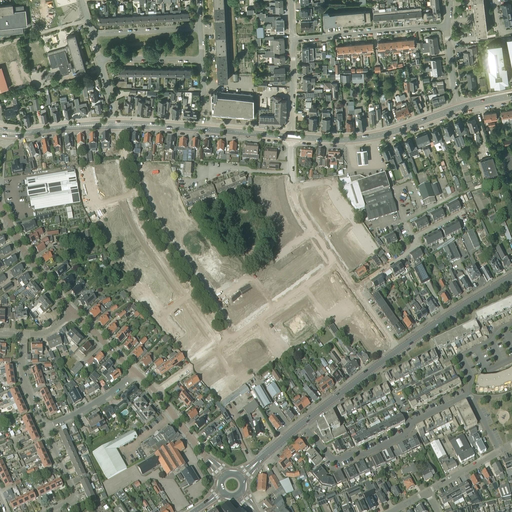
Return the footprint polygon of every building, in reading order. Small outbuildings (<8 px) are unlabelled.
[(223,0),(213,0),(214,9),(223,9),(223,0)] [(482,0),(472,0),(471,0),(474,17),(484,16),(482,0)] [(511,10),(509,3),(501,5),(502,11),(511,10)] [(105,18),(99,18),(100,24),(108,23),(108,17),(107,4),(103,5),(103,11),(105,11),(105,18)] [(25,10),(24,10),(23,5),(12,7),(12,5),(0,5),(0,35),(23,33),(22,26),(27,25),(27,26),(25,10)] [(432,6),(432,13),(440,19),(439,5),(432,6)] [(160,11),(156,12),(156,15),(156,21),(165,20),(164,14),(164,12),(164,7),(161,8),(162,14),(160,14),(160,11)] [(168,12),(164,12),(164,14),(165,20),(173,20),(172,11),(172,7),(170,7),(170,14),(168,14),(168,12)] [(223,9),(214,9),(215,27),(224,27),(223,9)] [(300,12),(299,12),(299,16),(300,16),(303,16),(303,19),(310,19),(310,16),(311,16),(311,9),(307,9),(300,9),(300,12)] [(113,17),(108,17),(108,23),(116,23),(116,17),(115,17),(115,10),(113,10),(113,17)] [(180,10),(172,11),(173,20),(181,19),(180,13),(180,10)] [(503,13),(502,13),(503,18),(511,16),(511,11),(511,10),(502,11),(503,13)] [(328,13),(324,14),(325,24),(328,24),(328,26),(370,22),(369,11),(328,15),(328,13)] [(145,15),(140,16),(140,22),(148,21),(148,15),(147,12),(145,12),(145,15)] [(154,15),(148,15),(148,21),(156,21),(156,15),(156,12),(154,12),(154,15)] [(267,16),(264,16),(264,21),(272,21),(272,26),(275,26),(283,26),(283,19),(273,19),(273,16),(269,16),(267,16)] [(484,16),(474,17),(476,34),(482,33),(486,33),(484,16)] [(511,16),(503,18),(504,18),(505,25),(509,24),(510,27),(511,26),(511,16)] [(308,21),(301,22),(301,28),(304,28),(304,32),(314,32),(314,27),(314,25),(317,25),(317,20),(313,20),(313,21),(308,21)] [(224,27),(215,27),(216,45),(225,45),(224,27)] [(69,45),(65,46),(65,47),(47,53),(52,71),(60,69),(62,75),(69,73),(68,71),(72,70),(72,71),(73,70),(72,70),(75,69),(75,70),(76,70),(79,70),(80,73),(85,72),(85,71),(84,68),(74,35),(75,35),(75,34),(66,37),(67,37),(69,45)] [(422,42),(417,42),(417,47),(418,47),(422,47),(425,46),(428,46),(437,45),(436,37),(427,38),(428,42),(422,43),(422,42)] [(487,46),(486,46),(488,69),(490,81),(490,82),(490,83),(490,84),(494,84),(494,85),(504,84),(503,82),(507,81),(509,80),(511,80),(511,79),(511,37),(507,38),(506,38),(506,43),(500,44),(496,44),(492,44),(492,45),(489,45),(488,46),(487,46)] [(225,45),(216,45),(217,63),(226,63),(225,45)] [(428,46),(425,46),(426,52),(429,51),(430,53),(435,53),(438,52),(439,52),(439,51),(439,49),(438,49),(437,45),(428,46)] [(467,52),(463,53),(464,64),(473,63),(472,53),(476,53),(475,47),(467,48),(467,52)] [(265,54),(262,54),(262,57),(271,57),(271,62),(274,62),(284,62),(284,56),(274,56),(274,54),(265,54)] [(439,59),(430,60),(431,68),(440,67),(439,59)] [(308,64),(302,64),(303,72),(311,72),(311,71),(312,71),(312,68),(311,68),(311,67),(314,67),(314,61),(307,62),(308,64)] [(226,63),(217,63),(218,81),(227,80),(226,63)] [(277,65),(269,65),(269,70),(274,70),(274,75),(274,77),(280,76),(280,74),(284,74),(285,74),(285,68),(277,68),(277,65)] [(441,71),(440,67),(431,68),(428,68),(425,69),(426,71),(429,71),(432,70),(433,76),(441,74),(442,74),(442,71),(441,71)] [(115,85),(115,87),(126,88),(126,84),(126,75),(127,75),(127,69),(119,69),(118,75),(124,75),(124,81),(117,81),(115,85)] [(127,69),(127,75),(132,75),(132,78),(134,78),(134,75),(135,75),(135,69),(127,69)] [(135,69),(135,75),(140,75),(140,82),(143,82),(143,75),(143,69),(135,69)] [(143,69),(143,75),(148,75),(148,88),(151,88),(151,75),(151,69),(143,69)] [(175,70),(175,76),(181,76),(181,83),(183,83),(184,76),(183,76),(183,70),(175,70)] [(335,74),(330,74),(332,97),(337,97),(336,89),(338,89),(338,82),(340,82),(339,73),(337,73),(336,74),(336,73),(335,74)] [(475,73),(466,74),(468,89),(475,88),(474,76),(475,76),(475,73)] [(302,78),(301,78),(301,80),(302,81),(303,81),(303,84),(315,83),(315,78),(319,77),(319,74),(313,74),(313,76),(310,76),(310,77),(303,77),(303,78),(302,78)] [(416,76),(409,77),(409,81),(410,90),(418,89),(417,80),(416,80),(416,76)] [(442,81),(436,82),(437,88),(438,91),(439,95),(436,96),(438,103),(445,101),(443,94),(444,94),(444,90),(442,81)] [(91,84),(86,84),(87,94),(90,93),(91,101),(92,105),(94,104),(96,112),(102,111),(101,103),(100,103),(99,99),(98,100),(96,91),(93,92),(92,83),(91,84)] [(211,94),(212,114),(249,117),(253,117),(253,94),(214,91),(213,95),(211,95),(211,94)] [(432,93),(428,95),(429,99),(431,98),(432,102),(433,105),(438,103),(436,96),(435,93),(433,94),(432,93)] [(14,108),(4,110),(6,119),(16,117),(15,112),(18,111),(18,110),(17,105),(17,104),(16,99),(15,94),(11,95),(12,100),(13,105),(14,108)] [(125,101),(124,106),(125,106),(125,110),(131,111),(132,96),(128,95),(128,102),(125,101)] [(65,96),(59,98),(61,109),(64,108),(64,109),(66,117),(71,116),(71,113),(71,108),(73,108),(72,102),(69,103),(68,101),(66,101),(65,96)] [(413,97),(410,97),(412,106),(415,106),(417,111),(422,109),(421,106),(422,105),(420,101),(421,101),(420,96),(413,97)] [(136,97),(135,104),(138,105),(137,112),(143,113),(144,104),(145,102),(144,102),(142,101),(142,100),(141,98),(139,98),(136,97)] [(259,109),(258,125),(284,126),(285,100),(280,100),(280,97),(271,97),(270,98),(269,110),(259,109)] [(144,104),(143,113),(150,114),(151,105),(154,105),(154,98),(150,98),(150,100),(145,100),(144,102),(145,102),(144,104)] [(401,100),(398,101),(399,105),(400,108),(404,116),(406,115),(407,115),(409,115),(409,114),(410,113),(405,102),(402,104),(401,100)] [(159,106),(158,114),(164,115),(165,107),(166,107),(166,108),(169,109),(170,101),(167,101),(166,102),(158,102),(158,106),(159,106)] [(55,107),(51,108),(52,112),(53,112),(54,120),(60,119),(59,114),(60,114),(58,103),(54,103),(55,107)] [(83,104),(75,105),(76,112),(80,111),(81,115),(87,113),(87,111),(88,110),(87,106),(86,106),(85,103),(83,104)] [(374,111),(368,112),(369,122),(377,122),(377,119),(381,119),(380,109),(379,109),(378,104),(374,105),(374,111)] [(400,108),(394,110),(398,119),(398,118),(399,119),(400,118),(400,117),(404,116),(400,108)] [(385,109),(382,111),(383,115),(386,123),(389,122),(389,123),(391,122),(391,121),(392,121),(391,117),(388,110),(386,111),(385,109)] [(24,110),(19,111),(20,115),(22,115),(23,121),(24,121),(25,126),(31,124),(29,116),(25,116),(25,115),(24,110)] [(506,110),(500,111),(502,122),(506,121),(506,123),(508,123),(508,117),(506,110)] [(358,120),(355,120),(356,128),(357,128),(358,127),(359,127),(359,129),(365,128),(363,112),(361,113),(357,113),(358,118),(357,118),(358,120)] [(474,119),(467,122),(470,132),(474,130),(475,134),(475,139),(478,146),(481,145),(478,138),(479,138),(478,133),(479,133),(474,119)] [(460,121),(454,123),(456,127),(455,128),(457,131),(458,135),(462,133),(461,131),(464,130),(460,121)] [(445,134),(443,135),(445,141),(449,140),(449,139),(454,137),(452,133),(449,125),(448,125),(446,126),(443,127),(445,132),(444,132),(445,134)] [(431,135),(430,136),(433,141),(434,144),(440,142),(443,150),(448,148),(445,141),(442,142),(440,137),(441,137),(439,134),(437,129),(431,132),(432,135),(431,135)] [(427,133),(421,136),(424,143),(430,141),(427,133)] [(131,135),(131,139),(132,139),(132,144),(135,144),(135,149),(134,149),(134,154),(140,154),(140,149),(138,149),(138,146),(139,136),(131,135)] [(461,135),(456,137),(458,143),(460,146),(464,144),(461,135)] [(144,137),(143,145),(147,145),(147,148),(152,149),(152,142),(150,142),(151,137),(147,137),(147,136),(145,136),(145,137),(144,137)] [(421,136),(415,138),(418,146),(421,144),(425,153),(427,152),(425,146),(424,143),(421,136)] [(155,137),(154,146),(158,146),(157,150),(162,151),(163,147),(162,147),(163,138),(159,138),(159,137),(157,137),(155,137)] [(53,140),(54,150),(58,149),(59,152),(61,152),(60,139),(56,139),(55,139),(53,139),(53,140)] [(165,149),(164,152),(168,152),(168,151),(173,152),(173,147),(174,148),(175,139),(174,139),(172,139),(168,139),(167,145),(167,147),(165,147),(164,149),(165,149)] [(407,141),(405,142),(406,146),(409,156),(418,153),(416,146),(413,147),(411,139),(410,140),(409,139),(407,140),(407,141)] [(177,147),(177,151),(183,152),(185,152),(186,149),(186,141),(183,140),(181,140),(180,140),(179,147),(177,147)] [(44,142),(41,142),(43,150),(44,155),(52,153),(50,148),(49,149),(47,141),(46,141),(44,141),(44,142)] [(187,161),(191,162),(193,162),(194,150),(198,150),(198,142),(197,142),(197,141),(195,141),(192,141),(191,149),(191,151),(188,151),(188,152),(188,156),(187,161)] [(210,150),(210,143),(209,142),(207,142),(204,142),(203,150),(204,150),(203,154),(211,154),(211,150),(210,150)] [(217,143),(217,151),(220,152),(220,156),(221,157),(220,161),(225,161),(226,156),(222,155),(223,152),(224,144),(221,143),(218,143),(217,143)] [(396,154),(394,155),(397,164),(399,163),(402,161),(399,153),(403,151),(399,144),(398,143),(396,144),(396,145),(394,146),(395,150),(395,151),(396,154)] [(29,147),(28,147),(33,157),(38,155),(37,152),(38,152),(35,145),(31,146),(29,146),(29,147)] [(243,153),(242,158),(258,160),(259,156),(257,156),(258,146),(245,145),(245,153),(243,153)] [(366,147),(356,149),(358,162),(368,161),(366,147)] [(382,150),(385,158),(386,160),(389,159),(393,170),(399,168),(397,164),(394,155),(391,156),(390,152),(389,153),(388,148),(385,149),(384,148),(382,149),(382,150)] [(317,151),(316,158),(320,159),(319,167),(325,167),(325,161),(323,161),(323,159),(323,152),(317,151)] [(507,160),(500,162),(502,169),(505,168),(506,170),(511,167),(511,151),(503,154),(504,158),(506,157),(507,160)] [(492,157),(480,161),(485,177),(497,173),(492,157)] [(12,170),(11,171),(12,173),(13,173),(13,174),(23,172),(22,165),(27,164),(26,161),(23,161),(23,158),(19,159),(19,162),(14,163),(15,166),(12,166),(12,170)] [(399,163),(403,174),(410,171),(406,160),(402,161),(399,163)] [(28,164),(30,170),(31,170),(32,171),(32,172),(33,172),(36,171),(36,170),(36,169),(35,162),(34,162),(30,163),(28,164)] [(181,169),(181,171),(182,172),(181,174),(183,174),(183,177),(191,178),(191,175),(192,175),(192,170),(183,169),(181,169)] [(75,171),(27,179),(32,208),(80,200),(75,171)] [(243,174),(238,176),(242,184),(247,182),(248,182),(249,184),(252,184),(252,178),(248,178),(248,179),(245,179),(243,174)] [(342,180),(339,180),(342,192),(355,211),(364,208),(369,221),(397,212),(385,174),(365,181),(362,179),(359,177),(342,180)] [(234,177),(229,179),(232,188),(237,186),(234,177)] [(229,179),(224,181),(227,190),(232,188),(229,179)] [(224,181),(219,183),(223,191),(227,190),(224,181)] [(219,183),(214,185),(218,193),(223,191),(219,183)] [(429,183),(418,187),(423,201),(434,198),(434,197),(429,183)] [(212,185),(207,187),(211,196),(216,194),(212,185)] [(207,187),(203,189),(206,198),(211,196),(207,187)] [(455,187),(448,190),(450,196),(457,194),(455,187)] [(203,189),(198,191),(201,200),(206,198),(203,189)] [(313,189),(304,192),(306,197),(315,194),(313,189)] [(198,191),(193,193),(197,201),(197,203),(199,202),(199,200),(201,200),(198,191)] [(193,193),(188,194),(192,203),(197,201),(193,193)] [(188,194),(181,197),(185,207),(188,206),(188,207),(192,206),(192,205),(192,203),(188,194)] [(315,194),(306,197),(308,203),(317,199),(315,194)] [(161,195),(153,199),(155,204),(164,200),(161,195)] [(284,199),(275,203),(277,208),(286,205),(284,199)] [(317,199),(308,203),(310,208),(319,204),(317,199)] [(164,200),(155,204),(158,209),(166,205),(164,200)] [(459,200),(451,204),(455,213),(461,210),(458,205),(461,204),(459,200)] [(122,202),(111,208),(127,242),(129,241),(129,242),(139,237),(136,231),(137,231),(131,219),(130,219),(122,202)] [(451,204),(443,208),(445,212),(447,211),(450,215),(455,213),(451,204)] [(166,205),(158,209),(160,214),(168,210),(166,205)] [(286,205),(277,208),(279,213),(288,210),(286,205)] [(320,207),(313,212),(316,217),(323,212),(320,207)] [(443,208),(435,213),(439,221),(445,218),(442,213),(445,212),(443,208)] [(168,210),(160,214),(162,219),(171,215),(168,210)] [(288,210),(279,213),(281,218),(290,215),(288,210)] [(323,212),(316,217),(319,221),(326,216),(323,212)] [(435,213),(427,217),(429,220),(431,219),(434,224),(439,221),(435,213)] [(171,215),(162,219),(165,224),(173,220),(171,215)] [(326,216),(319,221),(322,226),(330,221),(326,216)] [(429,220),(427,217),(419,221),(423,229),(429,226),(426,222),(429,220)] [(29,223),(22,227),(26,233),(33,229),(36,227),(33,221),(29,223)] [(330,221),(322,226),(325,230),(333,225),(330,221)] [(423,229),(419,221),(411,225),(413,229),(415,227),(418,232),(423,229)] [(457,222),(451,225),(456,233),(461,231),(457,222)] [(175,223),(168,229),(171,233),(179,228),(175,223)] [(295,223),(289,227),(295,236),(301,232),(295,223)] [(451,225),(446,228),(451,236),(456,233),(451,225)] [(289,227),(284,231),(290,239),(295,236),(289,227)] [(35,233),(28,237),(32,243),(39,239),(38,237),(43,234),(39,228),(34,232),(35,233)] [(179,228),(171,233),(174,238),(182,232),(179,228)] [(451,236),(446,228),(441,230),(443,234),(442,235),(444,239),(451,236)] [(284,231),(279,235),(285,243),(290,239),(284,231)] [(90,232),(85,233),(86,243),(98,241),(95,234),(91,234),(91,232),(90,232)] [(182,232),(174,238),(178,242),(185,237),(182,232)] [(439,232),(438,232),(433,234),(437,242),(444,239),(442,235),(441,236),(439,232)] [(392,233),(387,235),(392,245),(397,242),(392,233)] [(339,234),(332,240),(335,244),(343,239),(339,234)] [(437,242),(433,234),(428,237),(432,245),(437,242)] [(387,235),(382,238),(387,247),(392,245),(387,235)] [(41,243),(35,247),(39,253),(45,248),(44,247),(49,243),(52,243),(52,237),(47,237),(46,238),(45,238),(40,242),(41,243)] [(185,237),(178,242),(181,246),(188,241),(185,237)] [(432,245),(428,237),(423,240),(427,248),(432,245)] [(453,238),(436,249),(438,251),(454,240),(453,238)] [(343,239),(335,244),(338,249),(346,244),(343,239)] [(188,241),(181,246),(184,251),(191,246),(188,241)] [(133,249),(132,250),(154,281),(164,274),(153,258),(154,258),(146,247),(142,242),(133,249)] [(308,243),(271,270),(284,287),(321,261),(308,243)] [(346,244),(338,249),(341,253),(349,248),(346,244)] [(453,244),(443,249),(449,263),(460,259),(453,244)] [(0,254),(2,254),(4,256),(11,252),(8,247),(1,251),(0,251),(0,254)] [(48,252),(41,257),(46,263),(52,258),(51,256),(54,254),(53,253),(56,252),(53,247),(50,249),(51,250),(48,252)] [(500,247),(496,249),(501,260),(502,259),(503,261),(501,263),(504,267),(506,266),(507,268),(511,265),(511,264),(511,262),(509,258),(507,259),(500,247)] [(349,248),(341,253),(344,258),(352,252),(349,248)] [(194,249),(186,255),(190,259),(197,254),(194,249)] [(418,249),(413,253),(418,260),(423,257),(418,249)] [(352,252),(344,258),(347,262),(355,257),(352,252)] [(413,253),(408,256),(414,263),(415,262),(417,264),(420,262),(418,260),(413,253)] [(197,254),(190,259),(193,264),(200,258),(197,254)] [(376,255),(371,258),(373,261),(377,267),(382,264),(378,259),(376,255)] [(6,261),(3,263),(7,268),(10,266),(17,261),(14,256),(6,261)] [(355,257),(347,262),(351,267),(358,261),(355,257)] [(200,258),(193,264),(196,268),(203,263),(200,258)] [(229,263),(240,277),(247,272),(236,258),(229,263)] [(496,259),(489,262),(496,274),(502,272),(500,268),(500,267),(497,261),(496,259)] [(368,267),(366,264),(365,262),(361,264),(363,266),(358,269),(359,270),(355,273),(359,278),(366,273),(368,271),(365,268),(368,267)] [(203,263),(196,268),(199,272),(207,267),(203,263)] [(398,263),(394,266),(399,273),(400,275),(405,272),(403,270),(398,263)] [(430,281),(421,264),(414,270),(421,285),(430,281)] [(13,270),(10,272),(12,275),(15,273),(18,277),(22,274),(21,272),(23,270),(23,269),(24,268),(22,265),(21,265),(20,266),(20,265),(13,270)] [(59,269),(55,272),(57,275),(57,276),(58,277),(59,277),(66,272),(61,266),(58,268),(59,269)] [(394,266),(389,269),(395,278),(400,275),(399,273),(394,266)] [(207,267),(199,272),(202,277),(210,272),(207,267)] [(473,267),(465,272),(471,283),(480,278),(473,267)] [(485,267),(480,270),(487,283),(492,280),(485,267)] [(229,270),(224,274),(230,283),(235,279),(229,270)] [(448,271),(452,282),(453,281),(456,280),(451,270),(448,271)] [(69,276),(63,282),(65,284),(65,285),(66,287),(67,287),(74,282),(71,279),(73,277),(74,278),(77,275),(75,272),(72,275),(71,275),(70,277),(69,276)] [(18,284),(21,282),(24,286),(28,283),(26,281),(30,279),(26,274),(19,279),(17,281),(18,284)] [(224,274),(219,278),(225,286),(230,283),(224,274)] [(379,276),(374,280),(379,287),(380,288),(385,285),(379,276)] [(219,278),(213,281),(220,290),(225,286),(219,278)] [(333,278),(328,282),(334,289),(338,286),(333,278)] [(465,278),(459,281),(462,285),(465,292),(471,289),(467,281),(465,278)] [(169,279),(161,284),(164,289),(172,283),(169,279)] [(374,280),(370,283),(375,290),(379,287),(374,280)] [(213,281),(208,285),(214,294),(220,290),(213,281)] [(328,282),(324,285),(329,292),(334,289),(328,282)] [(10,283),(2,289),(5,293),(13,287),(10,283)] [(27,291),(22,295),(24,298),(27,296),(28,295),(31,292),(37,288),(35,286),(35,285),(34,284),(33,284),(33,283),(27,288),(29,290),(28,292),(27,291)] [(172,283),(164,289),(168,293),(175,288),(172,283)] [(251,284),(222,305),(235,322),(263,302),(251,284)] [(454,284),(449,288),(451,291),(454,298),(455,298),(456,298),(457,297),(457,296),(460,295),(457,288),(454,284)] [(75,288),(71,292),(73,294),(73,295),(74,297),(75,296),(75,297),(82,291),(77,285),(74,288),(75,288)] [(324,285),(320,288),(325,295),(329,292),(324,285)] [(37,288),(31,292),(35,297),(41,292),(39,290),(38,288),(37,288)] [(175,288),(168,293),(171,298),(178,292),(175,288)] [(320,288),(315,291),(320,299),(325,295),(320,288)] [(83,297),(78,302),(83,306),(85,304),(87,307),(96,299),(92,295),(91,294),(93,294),(95,291),(94,289),(83,293),(81,295),(83,297)] [(178,292),(171,298),(174,302),(181,297),(178,292)] [(443,296),(440,297),(445,305),(450,301),(446,294),(444,292),(441,293),(443,296)] [(378,293),(372,297),(373,297),(375,300),(374,301),(376,304),(377,303),(383,300),(378,293)] [(37,306),(31,311),(32,312),(36,318),(38,316),(35,312),(39,308),(48,301),(46,299),(45,297),(44,297),(38,301),(40,303),(37,305),(37,306)] [(280,317),(275,320),(281,328),(283,331),(314,309),(312,306),(313,305),(307,297),(293,308),(292,307),(280,316),(280,317)] [(423,298),(422,299),(424,303),(424,304),(425,306),(427,305),(429,309),(428,309),(430,313),(432,312),(438,308),(433,301),(432,298),(431,299),(427,301),(426,302),(425,302),(423,298)] [(475,316),(475,317),(477,322),(479,322),(485,335),(487,335),(489,335),(485,327),(484,328),(482,324),(511,310),(511,298),(476,314),(475,315),(475,316)] [(383,300),(377,303),(379,307),(381,310),(387,306),(383,300)] [(48,301),(39,308),(43,313),(52,306),(50,304),(50,303),(49,302),(48,302),(48,301)] [(416,302),(413,304),(414,306),(416,309),(423,318),(427,315),(423,309),(421,310),(419,307),(416,302)] [(186,303),(178,308),(182,313),(189,307),(186,303)] [(95,308),(89,314),(94,318),(100,313),(98,310),(100,308),(98,305),(95,308)] [(22,306),(19,307),(21,320),(24,319),(24,320),(26,319),(27,319),(26,311),(23,312),(22,306)] [(387,306),(381,310),(383,313),(385,316),(391,312),(387,306)] [(0,308),(0,322),(5,323),(5,321),(4,321),(4,317),(10,317),(10,320),(15,321),(18,321),(19,321),(20,321),(21,320),(19,307),(16,308),(16,309),(16,310),(16,312),(14,313),(14,314),(10,314),(11,308),(5,308),(5,309),(0,309),(0,308)] [(189,307),(182,313),(185,317),(192,312),(189,307)] [(124,311),(118,316),(120,318),(126,313),(126,312),(129,310),(127,308),(124,311)] [(416,309),(413,311),(416,314),(414,315),(418,321),(423,318),(416,309)] [(192,312),(185,317),(188,321),(195,316),(192,312)] [(391,312),(385,316),(388,319),(387,320),(389,323),(390,322),(395,318),(391,312)] [(357,313),(349,319),(353,324),(361,318),(357,313)] [(104,316),(98,322),(103,327),(109,321),(106,319),(109,316),(106,314),(104,316)] [(195,316),(188,321),(191,326),(198,321),(195,316)] [(409,317),(403,321),(408,328),(414,325),(411,321),(411,320),(409,317)] [(361,318),(353,324),(356,330),(365,324),(361,318)] [(395,318),(390,322),(392,326),(391,326),(393,329),(394,328),(399,325),(395,318)] [(112,324),(106,330),(111,335),(114,333),(115,334),(120,329),(118,328),(117,328),(117,329),(115,327),(117,324),(115,322),(112,324)] [(474,322),(433,341),(438,351),(479,331),(474,322)] [(332,323),(328,325),(337,339),(341,336),(332,323)] [(365,324),(356,330),(360,335),(369,329),(365,324)] [(399,325),(394,328),(396,332),(398,335),(404,331),(401,327),(399,325)] [(120,332),(115,338),(120,343),(125,337),(126,338),(131,333),(125,328),(120,332)] [(136,329),(131,335),(133,337),(134,335),(135,336),(139,331),(138,331),(139,330),(137,329),(136,329)] [(73,330),(67,337),(72,341),(70,343),(78,335),(73,330)] [(207,332),(202,335),(208,343),(212,340),(207,332)] [(230,353),(224,357),(230,365),(231,364),(233,367),(264,345),(262,342),(262,341),(257,334),(242,344),(229,352),(230,353)] [(74,345),(70,350),(72,352),(71,353),(72,354),(73,353),(74,353),(78,348),(76,347),(83,340),(78,335),(70,343),(71,342),(74,345)] [(202,335),(198,339),(203,346),(208,343),(202,335)] [(165,336),(161,339),(165,344),(165,343),(169,340),(166,337),(165,336)] [(59,337),(52,339),(56,348),(62,345),(59,337)] [(129,340),(123,346),(128,351),(134,346),(135,347),(139,344),(132,338),(129,341),(129,340)] [(52,339),(46,342),(50,350),(56,348),(52,339)] [(198,339),(194,342),(199,349),(203,346),(198,339)] [(343,340),(339,343),(348,355),(352,352),(343,340)] [(376,340),(371,344),(377,352),(382,348),(376,340)] [(194,342),(189,345),(195,352),(199,349),(194,342)] [(87,343),(82,348),(85,351),(82,353),(85,356),(90,351),(89,350),(91,347),(87,343)] [(371,344),(365,347),(372,356),(377,352),(371,344)] [(189,345),(185,348),(190,356),(195,352),(189,345)] [(138,348),(132,354),(137,359),(140,356),(141,358),(147,352),(143,348),(140,346),(138,349),(138,348)] [(354,348),(351,350),(354,354),(353,356),(357,361),(359,359),(363,364),(368,359),(364,354),(361,357),(359,354),(357,356),(355,353),(357,351),(354,348)] [(431,354),(429,355),(433,363),(438,360),(433,351),(430,353),(431,354)] [(91,357),(86,363),(90,366),(93,363),(95,365),(97,363),(98,364),(104,358),(99,353),(94,359),(91,357)] [(174,353),(172,355),(178,364),(184,360),(180,354),(178,356),(176,354),(176,355),(174,353)] [(332,353),(329,355),(337,365),(340,362),(332,353)] [(146,357),(141,362),(145,367),(148,365),(149,366),(152,363),(151,362),(149,359),(152,357),(149,354),(147,357),(146,357)] [(171,359),(167,361),(168,363),(173,368),(178,364),(172,355),(169,356),(171,359)] [(427,355),(424,356),(428,365),(433,363),(429,355),(427,356),(427,355)] [(421,359),(419,360),(423,368),(428,365),(424,356),(421,358),(421,359)] [(346,357),(344,359),(353,371),(358,367),(353,360),(350,363),(348,361),(349,360),(346,357)] [(511,357),(503,362),(505,367),(511,363),(511,357)] [(160,359),(158,360),(167,372),(173,368),(168,363),(166,364),(165,363),(164,363),(160,359)] [(344,359),(341,361),(345,367),(343,369),(348,375),(353,371),(344,359)] [(158,360),(154,364),(156,368),(156,369),(157,371),(157,372),(156,372),(158,375),(159,374),(161,377),(167,372),(158,360)] [(417,360),(414,361),(418,370),(423,368),(419,360),(417,361),(417,360)] [(106,370),(102,374),(105,377),(113,369),(111,367),(113,366),(108,361),(102,367),(106,370)] [(217,361),(212,364),(217,372),(222,369),(217,361)] [(411,363),(409,364),(414,373),(418,370),(414,361),(411,363)] [(78,363),(70,371),(75,376),(83,367),(78,363)] [(500,363),(486,370),(488,375),(502,368),(500,363)] [(212,364),(208,367),(213,375),(217,372),(212,364)] [(407,365),(404,366),(409,375),(414,373),(409,364),(408,365),(407,365)] [(305,368),(303,369),(304,370),(306,374),(311,381),(314,379),(315,378),(313,376),(312,374),(313,373),(314,373),(308,365),(308,366),(305,368)] [(402,368),(400,369),(404,377),(409,375),(404,366),(401,367),(402,368)] [(42,367),(32,370),(34,376),(41,374),(44,373),(42,367)] [(208,367),(203,371),(209,378),(213,375),(208,367)] [(335,374),(333,376),(338,383),(338,382),(339,382),(340,382),(341,381),(343,379),(341,376),(337,369),(334,372),(335,374)] [(398,369),(395,371),(399,380),(402,378),(403,381),(405,380),(404,378),(404,377),(400,369),(398,370),(398,369)] [(108,375),(105,377),(106,379),(108,377),(111,381),(112,380),(114,381),(121,375),(117,370),(109,376),(108,375)] [(203,371),(199,374),(204,381),(209,378),(203,371)] [(317,371),(315,372),(319,378),(329,390),(331,388),(332,388),(333,387),(333,386),(334,386),(329,379),(327,377),(324,379),(317,371)] [(392,373),(390,374),(394,382),(399,380),(395,371),(392,372),(392,373)] [(478,375),(475,390),(479,390),(478,392),(487,392),(487,391),(493,390),(494,392),(503,390),(503,388),(509,386),(510,387),(511,385),(511,371),(509,374),(495,379),(483,380),(479,379),(480,375),(479,375),(478,375)] [(276,372),(272,375),(277,383),(282,381),(276,372)] [(41,374),(34,376),(36,382),(57,375),(54,376),(55,375),(54,373),(53,373),(49,374),(47,374),(48,375),(42,377),(41,374)] [(388,374),(385,376),(389,385),(394,382),(390,374),(388,375),(388,374)] [(57,375),(36,382),(38,388),(45,386),(44,383),(47,382),(46,381),(49,380),(49,381),(55,379),(56,382),(56,384),(60,382),(59,380),(58,379),(57,375)] [(456,376),(451,379),(456,388),(461,385),(456,376)] [(195,377),(190,381),(194,386),(195,388),(197,390),(198,392),(200,391),(198,389),(199,388),(197,384),(199,382),(195,377)] [(319,378),(316,380),(318,383),(320,383),(321,385),(318,387),(323,394),(324,393),(325,393),(326,393),(326,391),(329,390),(319,378)] [(451,379),(446,381),(451,390),(456,388),(451,379)] [(291,380),(288,382),(292,390),(296,387),(291,380)] [(190,381),(184,385),(188,390),(191,388),(193,390),(194,392),(197,390),(195,388),(194,386),(190,381)] [(446,381),(442,384),(446,393),(451,390),(446,381)] [(95,383),(90,386),(91,388),(94,393),(99,390),(96,385),(95,383)] [(442,384),(437,386),(441,395),(446,393),(442,384)] [(245,385),(220,403),(223,407),(240,395),(241,396),(249,390),(245,385)] [(275,385),(266,390),(273,399),(281,394),(275,385)] [(383,387),(381,388),(385,396),(390,394),(386,385),(383,386),(383,387)] [(90,386),(85,389),(88,396),(94,393),(91,388),(90,386)] [(127,405),(124,402),(129,397),(131,395),(137,390),(133,386),(127,391),(125,392),(126,393),(120,397),(123,401),(115,407),(119,412),(127,405)] [(261,386),(252,392),(263,409),(272,404),(261,386)] [(306,386),(303,388),(306,392),(307,393),(309,396),(314,402),(319,398),(314,392),(311,388),(309,389),(306,386)] [(437,386),(432,389),(436,398),(441,395),(437,386)] [(64,387),(62,388),(68,402),(71,400),(74,405),(77,403),(78,404),(80,402),(80,401),(81,401),(76,391),(75,391),(75,390),(71,392),(71,393),(68,395),(64,387)] [(180,390),(176,393),(179,397),(179,398),(179,399),(180,401),(181,401),(181,400),(183,403),(189,398),(190,397),(192,395),(191,394),(190,393),(189,394),(187,396),(184,393),(186,392),(183,388),(182,387),(180,389),(179,389),(180,390)] [(379,388),(376,390),(380,399),(385,396),(381,388),(379,389),(379,388)] [(432,389),(427,391),(432,400),(436,398),(432,389)] [(10,398),(6,399),(7,401),(20,395),(17,390),(10,393),(12,396),(10,397),(10,398)] [(47,390),(40,393),(43,399),(49,396),(52,395),(55,393),(54,392),(51,393),(51,392),(48,394),(47,390)] [(373,392),(371,393),(375,401),(380,399),(376,390),(373,391),(373,392)] [(427,391),(422,393),(427,402),(432,400),(427,391)] [(369,393),(366,395),(371,404),(375,401),(371,393),(369,394),(369,393)] [(422,393),(417,396),(422,405),(427,402),(422,393)] [(20,395),(7,401),(8,403),(11,401),(11,402),(14,401),(15,404),(22,401),(20,395)] [(190,397),(183,403),(185,405),(185,406),(186,408),(187,408),(188,408),(193,403),(191,401),(194,398),(192,395),(190,397)] [(364,397),(362,398),(366,406),(371,404),(366,395),(363,396),(364,397)] [(49,396),(43,399),(45,405),(52,401),(49,396)] [(417,396),(413,398),(417,407),(422,405),(417,396)] [(296,402),(293,404),(295,406),(300,413),(305,409),(299,402),(298,400),(296,397),(294,399),(296,402)] [(142,398),(134,405),(138,410),(135,412),(144,423),(144,422),(146,425),(154,418),(152,417),(155,414),(149,407),(147,409),(145,407),(147,405),(145,403),(146,403),(146,401),(143,398),(142,398)] [(304,398),(299,402),(305,409),(310,405),(304,398)] [(359,398),(356,399),(361,408),(366,406),(362,398),(360,399),(359,398)] [(413,398),(408,401),(412,410),(417,407),(413,398)] [(354,402),(352,403),(356,411),(361,408),(356,399),(354,401),(354,402)] [(193,409),(187,414),(191,420),(197,415),(195,412),(198,410),(198,409),(201,407),(200,406),(203,404),(200,400),(199,401),(194,405),(196,407),(193,409)] [(22,401),(15,404),(13,405),(14,409),(15,411),(18,410),(25,407),(22,401)] [(52,401),(45,405),(48,410),(54,407),(52,401)] [(255,401),(243,409),(248,415),(259,407),(255,401)] [(448,412),(452,421),(455,426),(456,428),(457,430),(459,429),(454,417),(458,415),(465,430),(477,424),(466,402),(465,402),(464,402),(454,407),(455,409),(448,412)] [(350,403),(347,404),(351,413),(356,411),(352,403),(350,403)] [(344,406),(342,407),(346,416),(351,413),(347,404),(344,406)] [(25,407),(18,410),(20,415),(21,415),(27,412),(25,407)] [(54,407),(48,410),(50,416),(57,413),(54,407)] [(111,417),(119,412),(115,407),(111,409),(110,407),(106,409),(105,409),(103,410),(104,411),(103,411),(108,420),(111,417)] [(340,408),(337,409),(341,418),(346,416),(342,407),(340,408)] [(289,408),(285,411),(287,414),(286,414),(291,420),(296,416),(291,410),(291,411),(289,408)] [(226,411),(225,412),(222,413),(221,414),(226,423),(226,422),(227,425),(232,421),(226,411)] [(316,425),(316,426),(325,422),(333,440),(347,433),(343,426),(339,427),(331,411),(325,416),(322,418),(322,419),(323,421),(318,423),(317,424),(317,425),(316,425)] [(448,411),(444,414),(448,423),(452,421),(448,412),(448,411)] [(272,418),(269,420),(271,424),(270,424),(272,426),(273,426),(277,431),(282,427),(272,414),(270,416),(272,418)] [(400,414),(395,416),(400,425),(405,423),(400,414)] [(444,414),(440,416),(444,425),(446,428),(450,426),(448,423),(444,414)] [(97,415),(91,418),(96,425),(99,424),(100,427),(106,424),(105,423),(104,421),(102,417),(100,419),(101,420),(100,420),(97,415)] [(201,419),(194,424),(199,429),(205,424),(203,421),(206,419),(204,416),(201,419)] [(395,416),(390,419),(395,428),(400,425),(395,416)] [(440,416),(436,418),(440,427),(444,425),(440,416)] [(29,417),(22,420),(25,426),(32,422),(29,417)] [(91,418),(86,421),(89,426),(86,428),(90,433),(98,429),(96,425),(91,418)] [(436,418),(432,420),(436,429),(440,427),(436,418)] [(259,419),(251,422),(253,429),(254,429),(256,436),(263,434),(261,426),(260,423),(259,419)] [(390,419),(385,421),(390,430),(395,428),(390,419)] [(432,420),(428,422),(432,431),(436,429),(432,420)] [(385,421),(381,424),(385,432),(390,430),(385,421)] [(22,427),(19,428),(20,430),(23,429),(26,428),(27,431),(34,428),(32,422),(25,426),(22,427)] [(325,422),(316,426),(317,426),(317,427),(322,438),(324,437),(325,440),(322,441),(325,444),(333,440),(325,422)] [(428,422),(424,424),(428,433),(432,431),(428,422)] [(381,424),(376,426),(380,435),(385,432),(381,424)] [(428,433),(424,424),(419,426),(424,435),(428,433)] [(66,431),(58,434),(61,440),(68,436),(78,432),(75,426),(70,429),(72,432),(67,434),(66,431)] [(142,447),(137,450),(143,460),(150,456),(170,443),(177,438),(177,437),(175,435),(167,426),(158,433),(157,432),(151,437),(152,438),(141,445),(142,447)] [(209,427),(202,433),(207,438),(213,433),(215,431),(212,428),(212,429),(210,426),(209,427)] [(246,430),(243,431),(245,439),(252,437),(250,429),(249,429),(248,426),(245,427),(246,430)] [(376,426),(371,428),(375,437),(380,435),(376,426)] [(420,437),(424,435),(419,426),(415,428),(420,437)] [(149,431),(148,427),(137,431),(139,435),(149,431)] [(34,428),(27,431),(30,437),(37,434),(34,428)] [(232,436),(228,437),(230,448),(231,448),(232,448),(238,447),(238,446),(239,446),(237,439),(241,438),(240,436),(236,428),(231,430),(232,436)] [(365,428),(360,431),(361,433),(366,442),(371,440),(366,431),(365,428)] [(371,428),(366,431),(371,440),(375,437),(371,428)] [(133,430),(92,453),(107,480),(127,469),(116,449),(137,438),(133,430)] [(216,437),(210,442),(214,447),(217,445),(219,447),(222,445),(220,442),(218,439),(223,436),(220,432),(216,434),(218,436),(216,437)] [(361,433),(356,436),(361,445),(366,442),(361,433)] [(30,437),(27,438),(20,441),(21,444),(31,440),(32,443),(39,440),(37,434),(30,437)] [(476,434),(467,439),(470,445),(479,440),(476,434)] [(417,435),(411,438),(417,449),(422,446),(417,435)] [(68,436),(61,440),(63,445),(71,442),(68,436)] [(356,436),(351,438),(356,447),(361,445),(356,436)] [(453,437),(447,439),(460,464),(474,457),(462,436),(454,440),(453,437)] [(411,438),(406,440),(412,451),(417,449),(411,438)] [(481,439),(479,440),(470,445),(473,451),(477,449),(480,454),(485,451),(482,444),(485,442),(483,439),(481,440),(481,439)] [(340,441),(332,445),(334,450),(343,446),(345,445),(342,440),(340,441)] [(406,440),(401,443),(407,454),(412,451),(406,440)] [(299,441),(295,444),(300,450),(301,452),(305,449),(306,450),(308,449),(307,447),(303,442),(302,444),(299,441)] [(445,456),(438,441),(430,445),(437,460),(440,458),(441,460),(446,457),(445,456)] [(71,442),(63,445),(66,451),(75,446),(74,444),(72,445),(71,442)] [(149,460),(137,467),(142,475),(154,468),(160,465),(167,477),(173,473),(175,477),(181,473),(189,487),(199,481),(198,481),(191,468),(187,471),(184,466),(185,466),(177,454),(184,450),(179,442),(172,446),(172,445),(154,456),(155,457),(149,460)] [(398,450),(395,451),(398,457),(401,455),(401,456),(407,454),(401,443),(396,446),(398,450)] [(41,444),(34,447),(37,453),(44,450),(41,444)] [(295,444),(291,448),(298,456),(300,455),(297,452),(300,450),(295,444)] [(75,446),(66,451),(68,456),(76,453),(74,450),(77,449),(76,446),(75,446)] [(343,446),(334,450),(336,455),(345,451),(343,446)] [(291,448),(286,451),(294,460),(295,458),(299,463),(302,461),(300,459),(298,456),(291,448)] [(390,448),(385,451),(391,462),(396,459),(395,458),(398,457),(395,451),(392,452),(390,448)] [(311,458),(316,453),(313,450),(312,451),(310,449),(306,453),(308,455),(307,455),(310,458),(311,458)] [(44,450),(37,453),(39,458),(46,455),(44,450)] [(286,451),(282,455),(283,456),(291,464),(292,463),(289,460),(291,458),(294,460),(286,451)] [(385,451),(380,453),(386,464),(391,462),(385,451)] [(76,453),(68,456),(71,462),(78,458),(76,453)] [(312,463),(319,457),(316,453),(311,458),(310,458),(309,460),(312,463)] [(380,453),(375,456),(380,467),(386,464),(380,453)] [(40,461),(34,463),(35,466),(36,466),(39,465),(42,464),(49,461),(46,455),(39,458),(40,461)] [(281,461),(279,464),(284,470),(287,468),(291,464),(283,456),(279,459),(281,461)] [(371,462),(369,463),(372,469),(374,467),(375,469),(380,467),(375,456),(370,458),(371,462)] [(322,460),(319,457),(312,463),(315,467),(322,460)] [(452,459),(448,461),(446,457),(441,460),(442,463),(444,463),(445,465),(447,463),(448,466),(446,468),(448,472),(451,470),(456,468),(452,459)] [(78,458),(71,462),(73,467),(80,464),(78,458)] [(441,460),(440,458),(437,460),(444,474),(448,472),(446,468),(448,466),(447,463),(445,465),(444,463),(442,463),(441,460)] [(364,460),(359,463),(364,474),(365,475),(373,471),(372,469),(369,463),(366,464),(364,460)] [(49,461),(42,464),(45,470),(51,467),(49,461)] [(508,461),(507,461),(503,463),(506,471),(511,469),(508,461)] [(359,463),(354,465),(359,476),(364,474),(359,463)] [(422,476),(420,476),(422,479),(423,479),(425,482),(432,478),(432,477),(435,475),(431,469),(428,463),(425,465),(428,472),(421,475),(422,476)] [(80,464),(73,467),(76,473),(83,469),(80,464)] [(410,469),(409,469),(411,473),(412,472),(412,474),(417,472),(413,464),(409,466),(410,469)] [(498,464),(492,467),(495,473),(494,474),(496,477),(499,475),(500,477),(499,478),(500,480),(504,479),(503,475),(501,471),(498,464)] [(354,465),(349,468),(354,479),(359,476),(354,465)] [(314,471),(310,474),(314,478),(324,470),(320,466),(316,469),(316,468),(313,470),(314,471)] [(349,468),(343,471),(349,481),(354,479),(349,468)] [(408,468),(401,470),(403,476),(411,473),(409,469),(408,468)] [(83,469),(76,473),(78,478),(80,477),(81,480),(90,476),(88,473),(85,475),(83,469)] [(282,473),(281,473),(285,477),(294,478),(294,473),(289,473),(286,470),(282,473)] [(324,470),(314,478),(318,482),(325,476),(326,476),(327,474),(324,470)] [(341,470),(336,472),(341,483),(347,481),(341,470)] [(491,478),(487,470),(486,471),(485,471),(483,472),(483,473),(482,473),(485,480),(482,482),(485,488),(491,484),(489,479),(491,478)] [(270,472),(266,474),(271,483),(277,480),(274,475),(273,476),(270,472)] [(336,472),(331,475),(332,477),(336,486),(341,483),(336,472)] [(7,473),(0,476),(3,482),(15,476),(14,474),(12,476),(11,474),(8,476),(7,473)] [(15,476),(3,482),(6,487),(12,484),(11,480),(16,478),(15,476)] [(258,476),(258,484),(266,484),(266,480),(267,480),(267,477),(266,477),(258,476)] [(325,476),(318,482),(322,487),(327,488),(329,478),(326,477),(326,476),(325,476)] [(476,476),(470,479),(473,487),(474,487),(476,492),(474,493),(480,503),(482,501),(479,496),(477,491),(479,490),(476,485),(480,483),(476,476)] [(329,478),(327,488),(331,489),(336,486),(332,477),(331,478),(329,478)] [(410,477),(403,480),(404,483),(407,490),(415,486),(410,477)] [(87,479),(80,482),(82,488),(89,485),(87,479)] [(288,479),(279,483),(281,487),(286,495),(293,492),(293,493),(301,490),(298,484),(291,487),(288,479)] [(60,480),(54,483),(57,489),(63,487),(60,480)] [(276,491),(281,487),(279,483),(277,480),(271,483),(276,491)] [(54,483),(48,485),(51,492),(57,489),(54,483)] [(465,483),(462,485),(461,485),(465,493),(467,496),(474,492),(470,486),(468,488),(465,483)] [(258,484),(257,491),(265,492),(265,489),(267,489),(267,487),(266,487),(266,484),(258,484)] [(385,484),(381,486),(385,495),(390,493),(388,489),(385,484)] [(48,485),(43,488),(46,495),(51,492),(48,485)] [(89,485),(82,488),(85,493),(92,490),(89,485)] [(156,487),(153,489),(158,495),(163,492),(158,485),(156,487)] [(461,485),(460,486),(456,488),(461,496),(465,493),(461,485)] [(509,488),(508,485),(498,489),(499,492),(500,495),(501,497),(501,498),(503,498),(510,496),(509,488)] [(25,486),(23,487),(30,502),(36,499),(33,493),(30,494),(28,491),(27,492),(25,486)] [(358,486),(346,492),(349,498),(361,493),(358,486)] [(26,496),(21,498),(24,505),(30,502),(23,487),(24,490),(22,491),(23,494),(25,493),(26,496)] [(286,495),(281,487),(276,491),(272,494),(277,500),(274,503),(271,500),(269,502),(267,500),(263,504),(268,509),(264,511),(276,511),(284,505),(282,499),(286,495)] [(367,491),(362,494),(365,500),(375,494),(371,487),(366,490),(367,491)] [(376,487),(373,488),(376,494),(381,505),(382,504),(384,505),(385,504),(385,503),(387,502),(381,492),(380,489),(378,490),(376,487)] [(397,487),(391,490),(393,494),(395,497),(401,495),(397,487)] [(43,488),(37,491),(40,497),(46,495),(43,488)] [(456,488),(453,490),(452,490),(456,498),(461,496),(456,488)] [(10,490),(5,492),(7,497),(10,496),(13,502),(10,503),(13,510),(19,507),(13,495),(10,490)] [(92,490),(85,493),(87,499),(94,496),(92,490)] [(127,498),(122,490),(114,495),(119,502),(121,500),(122,502),(127,498)] [(314,490),(312,491),(313,494),(318,496),(315,498),(317,503),(326,500),(323,494),(322,494),(314,491),(314,490)] [(452,490),(451,491),(447,493),(452,501),(456,498),(452,490)] [(334,492),(325,496),(327,501),(336,497),(334,492)] [(346,492),(336,496),(339,503),(341,502),(339,497),(347,494),(346,492)] [(437,495),(437,496),(438,498),(439,498),(440,501),(438,502),(441,508),(443,506),(447,503),(443,495),(442,496),(441,493),(437,495)] [(447,493),(444,495),(443,495),(447,503),(452,501),(447,493)] [(15,494),(13,495),(19,507),(24,505),(21,498),(18,499),(17,497),(16,497),(15,494)] [(94,496),(87,499),(90,505),(97,501),(94,496)] [(370,499),(365,502),(370,511),(372,510),(373,510),(375,509),(375,508),(375,507),(375,506),(374,502),(372,502),(370,499)] [(157,510),(158,511),(172,511),(168,505),(167,505),(164,501),(161,503),(164,507),(161,509),(160,508),(157,510)] [(366,511),(362,502),(355,506),(357,511),(366,511)]
